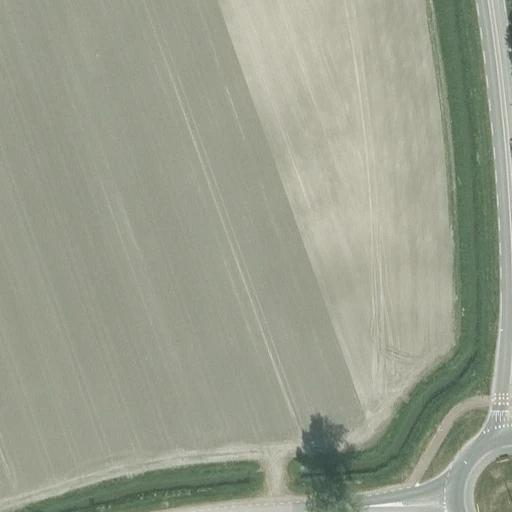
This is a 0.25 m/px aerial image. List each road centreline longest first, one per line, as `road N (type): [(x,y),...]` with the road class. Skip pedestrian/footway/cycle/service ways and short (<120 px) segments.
road 1 (tertiary): [(511,216),(490,0)]
road 2 (unclassified): [(260,511),(453,502)]
